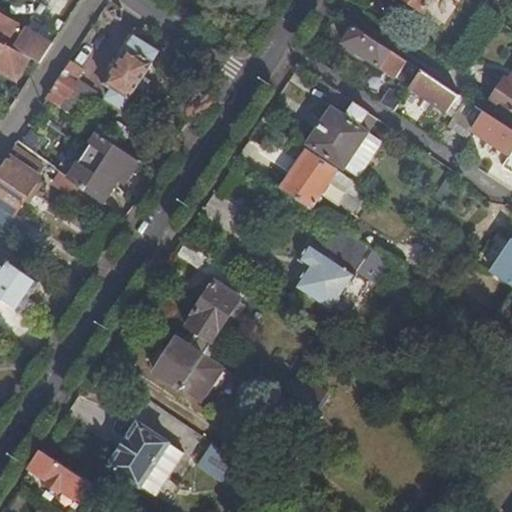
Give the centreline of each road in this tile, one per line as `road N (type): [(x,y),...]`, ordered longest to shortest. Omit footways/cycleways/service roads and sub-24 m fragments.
road 1 (tertiary): [(0,461),(251,84)]
road 2 (residential): [(0,140),(93,0)]
road 3 (residential): [(251,84),(127,0)]
